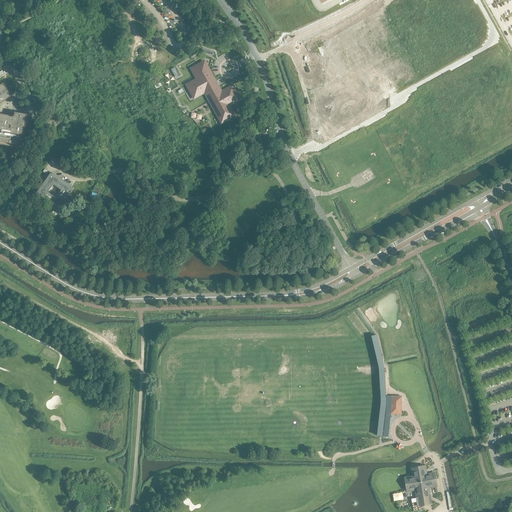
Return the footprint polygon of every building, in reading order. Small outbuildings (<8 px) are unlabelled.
[(196,79),(186,85),(194,98),(204,93),(221,123),(234,116),(229,105),(239,99),(232,86),(221,92),(218,87),(217,85),(219,84),(217,81),(216,82),(212,75),(204,61),(191,69),(196,79)] [(0,142),(21,146),(27,115),(19,114),(14,113),(13,117),(12,117),(8,117),(8,116),(0,114),(0,103),(8,98),(11,96),(2,84),(0,85),(0,142)] [(47,192),(52,185),(54,185),(61,190),(56,196),(64,201),(73,188),(53,173),(50,174),(43,183),(35,194),(48,203),(53,196),(47,192)] [(386,400),(384,370),(384,365),(377,336),(372,337),(379,366),(379,370),(381,400),(381,404),(379,419),(384,420),(386,404),(386,400)] [(401,415),(402,405),(402,396),(391,396),(390,414),(401,415)] [(428,487),(437,486),(434,473),(426,475),(425,467),(412,469),(414,477),(405,478),(408,491),(416,490),(419,506),(431,504),(428,487)]
